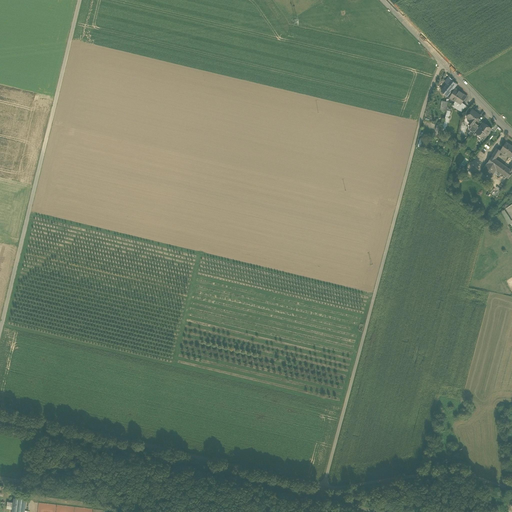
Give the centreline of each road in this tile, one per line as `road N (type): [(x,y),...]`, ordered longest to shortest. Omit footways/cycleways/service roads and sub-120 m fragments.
road 1 (track): [(322,486),(424,105),(443,61)]
road 2 (track): [(0,329),(79,0)]
road 3 (track): [(42,419),(322,486)]
road 4 (residential): [(511,132),(385,0)]
road 5 (track): [(322,486),(452,473),(481,481)]
road 6 (residential): [(153,511),(0,478)]
